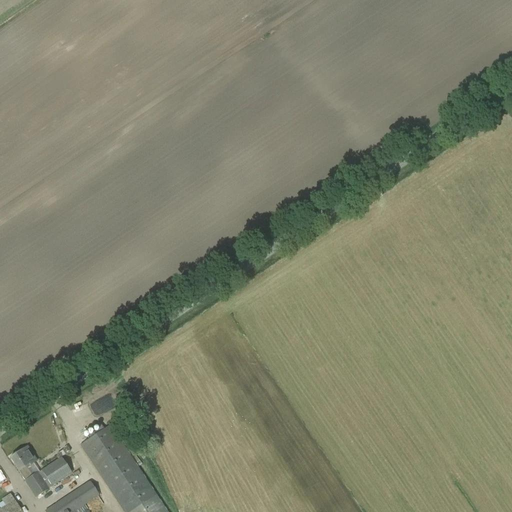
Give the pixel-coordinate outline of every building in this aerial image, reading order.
[(350,119),(343,125),(355,137),(362,131),(350,119)] [(120,442),(110,426),(80,446),(124,511),(167,511),(130,456),(144,447),(134,432),(120,442)] [(58,458),(69,451),(65,446),(55,453),(58,458)] [(37,461),(27,447),(10,459),(36,498),(72,475),(61,459),(33,477),(26,467),(29,465),(30,466),(37,461)] [(73,511),(97,496),(88,483),(44,511),(73,511)] [(0,511),(20,511),(10,495),(1,500),(5,507),(0,510),(0,511)]
